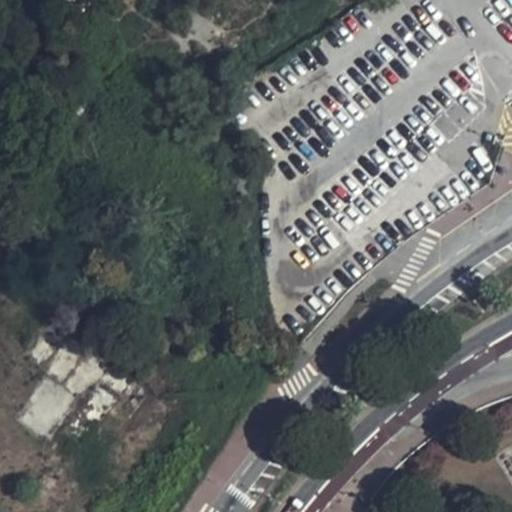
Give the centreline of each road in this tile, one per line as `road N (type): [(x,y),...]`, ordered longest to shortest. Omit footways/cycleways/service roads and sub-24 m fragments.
road 1 (primary): [(511,239),(392,329),(290,435),(233,511)]
road 2 (primary): [(295,511),(361,434),(511,324)]
